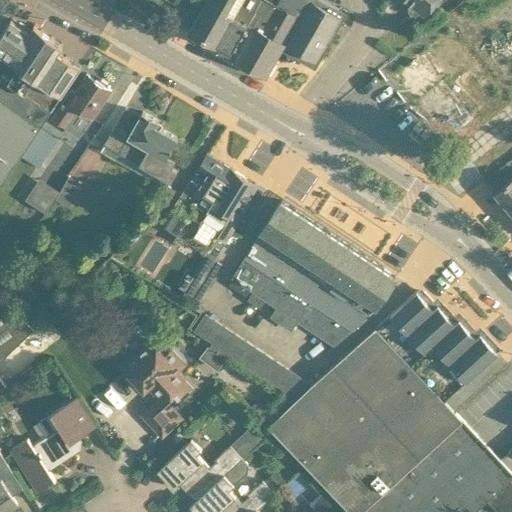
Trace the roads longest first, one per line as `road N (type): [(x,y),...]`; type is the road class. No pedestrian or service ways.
road 1 (tertiary): [(299,132),(67,0)]
road 2 (tertiary): [(460,242),(417,188),(349,147),(299,132)]
road 3 (tertiary): [(299,132),(339,167),(460,242)]
